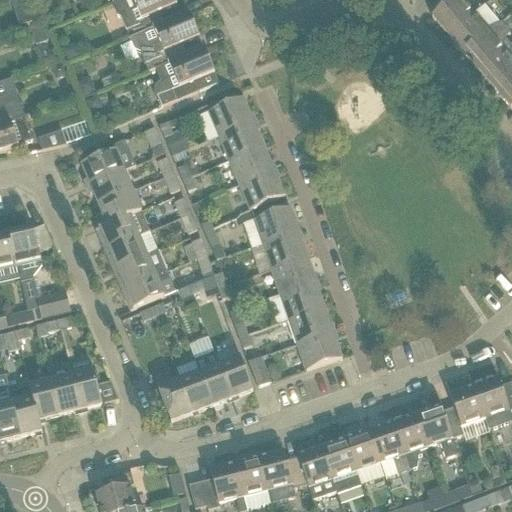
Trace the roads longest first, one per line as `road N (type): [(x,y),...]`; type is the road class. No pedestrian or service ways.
road 1 (residential): [(371,390),(264,95)]
road 2 (residential): [(127,431),(131,409),(42,179),(0,181)]
road 3 (residential): [(127,431),(163,455),(371,390)]
road 4 (residential): [(379,0),(511,148)]
road 5 (residential): [(371,390),(466,355),(511,318)]
road 6 (residential): [(235,0),(262,27),(348,0)]
